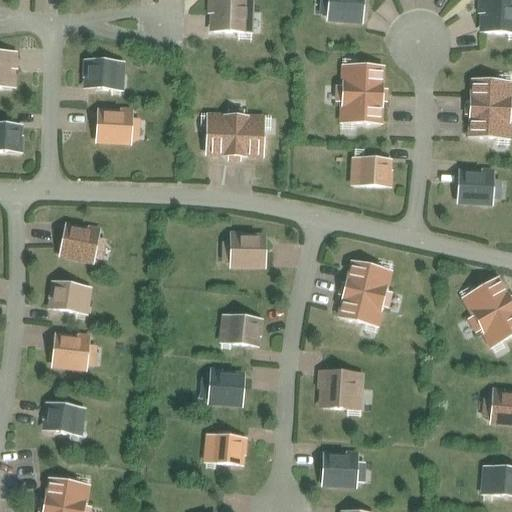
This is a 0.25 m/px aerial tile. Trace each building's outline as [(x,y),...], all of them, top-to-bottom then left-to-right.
[(253,36),(254,0),(210,0),(209,34),(253,36)] [(363,27),(364,0),(328,0),(326,24),(363,27)] [(511,0),(483,0),(482,34),(511,35),(511,0)] [(187,14),(186,34),(206,34),(207,15),(187,14)] [(0,54),(0,91),(15,91),(15,71),(11,71),(11,55),(0,54)] [(89,62),(87,91),(119,93),(120,79),(125,79),(126,64),(89,62)] [(340,87),(340,104),(347,104),(346,125),(382,127),(383,104),(384,91),(384,68),(348,67),(347,87),(340,87)] [(469,117),(468,140),(505,142),(506,120),(511,121),(511,109),(511,104),(507,104),(508,83),(470,81),(469,104),(469,117)] [(97,118),(96,146),(131,147),(133,112),(120,111),(120,119),(97,118)] [(207,120),(206,158),(228,159),(242,160),(263,161),(265,122),(243,122),(243,116),(228,116),(228,121),(207,120)] [(0,154),(23,155),(24,127),(0,125),(0,154)] [(358,188),(391,190),(392,162),(360,160),(358,188)] [(457,207),(493,209),(495,172),(459,171),(457,207)] [(101,231),(66,224),(59,261),(94,267),(101,231)] [(266,271),(266,235),(230,235),(230,271),(266,271)] [(378,330),(392,273),(351,263),(337,320),(378,330)] [(511,302),(499,280),(466,299),(475,314),(471,317),(480,333),(484,330),(495,349),(511,338),(511,302)] [(56,284),(52,312),(79,316),(81,300),(90,301),(92,289),(56,284)] [(222,316),(220,328),(229,329),(227,345),(259,349),(263,321),(247,319),(247,314),(234,313),(234,317),(231,317),(222,316)] [(52,370),(87,374),(91,338),(55,335),(52,370)] [(243,410),(245,373),(210,371),(207,407),(243,410)] [(356,413),(358,375),(320,373),(318,411),(356,413)] [(489,427),(511,429),(511,393),(492,392),(489,427)] [(46,404),(42,433),(73,438),(76,420),(85,422),(86,410),(46,404)] [(212,468),(246,471),(249,442),(215,439),(212,468)] [(321,490),(357,491),(358,455),(323,453),(321,490)] [(488,498),(511,499),(511,470),(490,469),(488,498)] [(42,511),(86,511),(87,507),(82,507),(86,486),(48,480),(44,502),(42,511)]
